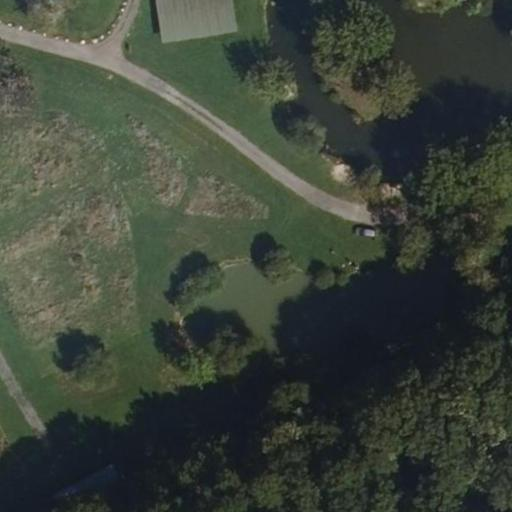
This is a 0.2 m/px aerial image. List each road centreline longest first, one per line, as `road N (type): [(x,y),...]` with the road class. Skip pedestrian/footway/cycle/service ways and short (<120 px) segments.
road 1 (track): [(0,25),(221,122),(329,209),(402,207),(511,165)]
road 2 (track): [(511,330),(112,511)]
